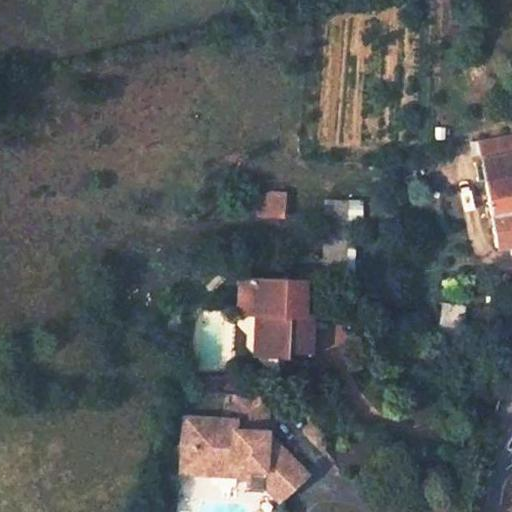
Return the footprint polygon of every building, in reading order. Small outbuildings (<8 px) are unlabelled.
[(483,179),(492,245),(511,242),(511,136),(469,143),(474,180),(483,179)] [(284,218),(286,192),(257,190),(255,216),(284,218)] [(322,202),(321,276),(350,277),(352,202),(322,202)] [(263,358),(309,359),(309,309),(300,309),(296,309),(296,299),(301,299),(301,282),(237,281),(236,315),(254,316),(254,329),(263,338),(263,358)] [(263,338),(254,329),(253,358),(263,358),(263,338)] [(212,394),(233,395),(233,384),(212,384),(212,394)] [(233,396),(232,421),(231,432),(264,433),(265,398),(233,396)] [(181,474),(198,468),(189,458),(190,420),(183,419),(181,474)] [(263,487),(278,501),(304,475),(264,435),(264,433),(231,432),(232,421),(190,420),(189,458),(198,468),(231,469),(237,476),(247,477),(247,485),(263,487)]
